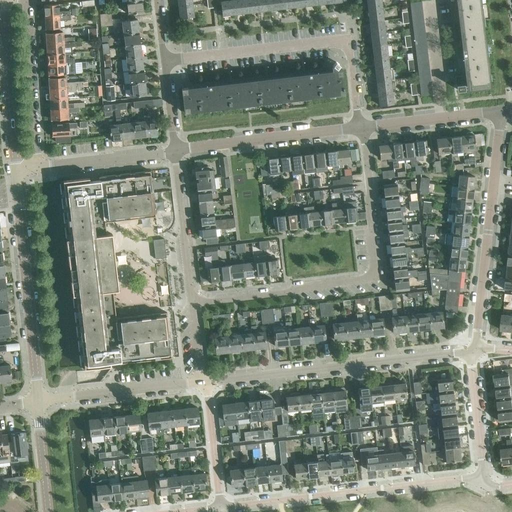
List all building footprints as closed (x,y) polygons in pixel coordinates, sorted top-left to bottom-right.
[(124,8),(127,7),(128,14),(143,13),(142,0),(127,2),(120,3),(121,9),(124,9),(124,8)] [(222,16),(235,14),(233,0),(221,2),(222,16)] [(236,0),(233,0),(235,14),(246,13),(244,0),(236,0)] [(244,0),(246,13),(258,12),(257,0),(244,0)] [(269,0),(257,0),(258,12),(270,10),(269,0)] [(269,0),(270,10),(282,9),(281,0),(269,0)] [(293,0),(281,0),(282,9),(294,7),(293,0)] [(381,0),(367,0),(368,10),(382,9),(381,0)] [(459,0),(462,23),(464,43),(465,46),(468,75),(461,76),(455,76),(456,81),(457,90),(464,89),(463,88),(467,87),(467,90),(491,87),(483,20),(480,0),(459,0)] [(76,11),(64,11),(59,12),(59,4),(45,5),(45,17),(76,15),(76,11)] [(194,17),(193,5),(179,7),(181,19),(194,17)] [(368,10),(370,22),(384,21),(382,9),(368,10)] [(60,21),(71,20),(76,19),(76,15),(45,17),(46,29),(60,28),(60,21)] [(124,34),(139,32),(138,19),(122,21),(124,34)] [(370,22),(371,34),(385,32),(384,21),(370,22)] [(75,38),(63,38),(63,32),(46,33),(47,44),(75,42),(75,38)] [(125,46),(141,45),(139,32),(124,34),(125,46)] [(385,32),(371,34),(373,46),(387,44),(385,32)] [(75,46),(82,46),(82,42),(75,42),(47,44),(48,54),(64,53),(64,47),(75,46)] [(387,44),(373,46),(374,58),(388,56),(387,44)] [(120,53),(126,52),(127,59),(142,57),(141,45),(125,46),(119,47),(120,53)] [(80,58),(76,58),(65,59),(64,53),(48,54),(48,65),(74,63),(80,63),(80,58)] [(388,56),(374,58),(376,70),(390,68),(388,56)] [(143,70),(143,69),(142,57),(127,59),(128,72),(143,70)] [(345,94),(343,78),(342,69),(342,66),(337,62),(332,68),(332,69),(327,69),(327,75),(188,91),(188,88),(182,88),(185,113),(345,94)] [(49,75),(64,74),(75,73),(74,63),(48,65),(49,75)] [(376,70),(377,81),(391,80),(390,68),(376,70)] [(145,70),(143,70),(128,72),(130,84),(145,82),(144,76),(146,76),(147,75),(147,71),(145,70)] [(66,77),(64,77),(49,78),(50,89),(83,86),(83,82),(66,83),(66,77)] [(391,80),(377,81),(379,93),(393,92),(391,80)] [(130,89),(131,96),(146,95),(146,94),(148,94),(149,93),(148,89),(147,88),(146,88),(145,82),(130,84),(123,85),(123,90),(130,89)] [(84,91),(83,86),(50,89),(50,99),(67,98),(67,92),(84,91)] [(107,101),(115,100),(114,86),(106,87),(107,101)] [(393,92),(379,93),(380,106),(394,104),(393,92)] [(68,104),(67,98),(50,99),(51,109),(79,108),(85,107),(84,103),(79,103),(68,104)] [(120,110),(119,104),(104,106),(105,117),(113,116),(112,111),(120,110)] [(79,112),(79,108),(51,109),(52,120),(68,119),(68,113),(79,112)] [(144,116),(144,121),(146,137),(158,136),(156,120),(149,121),(148,115),(144,116)] [(117,124),(110,125),(111,141),(123,139),(121,124),(121,118),(116,119),(117,124)] [(133,123),(134,138),(146,137),(144,121),(133,123)] [(70,142),(70,136),(69,128),(77,128),(77,123),(52,125),(52,130),(51,130),(51,136),(52,136),(52,137),(56,137),(56,143),(70,142)] [(121,124),(123,139),(134,138),(133,123),(121,124)] [(475,135),(474,135),(472,134),(468,134),(466,136),(462,137),(463,151),(476,150),(475,135)] [(475,135),(476,146),(484,145),(483,134),(475,135)] [(451,157),(452,157),(457,156),(457,152),(463,151),(462,137),(449,138),(451,152),(451,157)] [(451,152),(449,138),(437,139),(438,154),(451,152)] [(404,143),(403,143),(405,160),(411,159),(412,166),(417,165),(417,161),(416,161),(414,142),(412,142),(410,141),(406,141),(404,143)] [(426,141),(414,142),(416,161),(417,161),(423,160),(422,154),(428,153),(426,141)] [(398,161),(404,160),(405,160),(403,143),(391,145),(393,161),(394,168),(399,167),(398,161)] [(388,161),(393,161),(391,145),(379,146),(381,159),(388,158),(388,161)] [(358,147),(350,148),(351,161),(359,160),(358,147)] [(330,150),(329,152),(326,152),(327,165),(332,164),(333,170),(339,170),(339,168),(337,151),(335,149),(330,150)] [(337,151),(339,168),(343,168),(343,163),(350,162),(349,149),(337,151)] [(326,152),(314,154),(315,166),(327,165),(326,152)] [(295,156),(290,157),(292,169),(292,174),(304,173),(302,155),(301,154),(296,154),(295,156)] [(302,155),(304,173),(304,174),(316,172),(315,166),(314,154),(302,155)] [(288,155),(284,155),(283,157),(279,158),(278,158),(280,171),(292,169),(290,157),(289,157),(288,155)] [(229,176),(227,164),(227,157),(219,158),(222,177),(229,176)] [(267,159),(267,160),(269,176),(280,174),(279,171),(280,171),(278,158),(277,157),(273,157),(271,159),(267,159)] [(421,165),(418,166),(417,166),(418,174),(422,174),(427,173),(426,169),(422,170),(421,165)] [(208,166),(199,167),(195,168),(197,180),(214,177),(213,171),(208,171),(208,166)] [(382,171),(383,179),(394,177),(394,170),(382,171)] [(150,171),(61,181),(74,296),(76,296),(84,367),(102,365),(171,357),(171,345),(170,337),(167,313),(116,319),(113,292),(118,291),(111,234),(107,235),(105,222),(155,217),(150,171)] [(459,187),(474,189),(475,176),(460,175),(459,187)] [(341,180),(341,184),(353,183),(352,176),(340,177),(340,180),(341,180)] [(198,191),(210,190),(216,189),(214,177),(197,180),(198,191)] [(265,185),(266,195),(271,195),(280,194),(279,192),(283,191),(282,187),(278,187),(279,189),(273,190),(272,184),(265,185)] [(385,197),(398,196),(396,184),(383,185),(385,197)] [(342,193),(342,195),(354,194),(353,187),(342,188),(342,193)] [(459,187),(457,198),(457,199),(473,201),(474,189),(459,187)] [(210,190),(198,191),(199,203),(212,202),(210,190)] [(398,196),(385,197),(386,208),(399,207),(398,196)] [(452,203),(457,203),(456,210),(471,212),(473,201),(457,199),(457,198),(452,198),(452,203)] [(199,203),(201,215),(213,213),(212,202),(199,203)] [(346,221),(344,209),(343,205),(338,205),(338,203),(331,204),(332,210),(334,223),(346,221)] [(315,212),(314,206),(308,207),(311,226),(322,224),(321,212),(315,212)] [(299,227),(311,226),(308,207),(303,208),(303,214),(297,214),(299,227)] [(356,207),(344,209),(346,221),(358,220),(356,207)] [(386,208),(388,220),(400,219),(399,207),(386,208)] [(283,230),(284,229),(287,228),(285,216),(285,209),(278,209),(279,217),(274,217),(276,230),(277,230),(279,231),(283,230)] [(447,221),(455,222),(470,224),(471,212),(456,210),(448,209),(447,221)] [(321,212),(322,224),(334,223),(332,210),(321,212)] [(202,227),(222,224),(221,220),(214,221),(213,213),(201,215),(202,227)] [(287,228),(292,228),(293,229),(298,229),(299,227),(297,214),(285,216),(287,228)] [(400,219),(388,220),(389,232),(407,230),(406,225),(401,225),(400,219)] [(455,222),(453,234),(469,236),(470,224),(455,222)] [(227,228),(235,227),(234,223),(226,224),(222,224),(202,227),(204,238),(216,237),(215,229),(227,228)] [(389,232),(390,244),(403,242),(403,237),(408,236),(407,230),(389,232)] [(446,233),(445,242),(444,245),(448,245),(467,247),(469,236),(453,234),(446,233)] [(155,259),(166,258),(164,239),(153,240),(155,259)] [(409,247),(404,248),(403,242),(390,244),(392,255),(410,253),(409,247)] [(451,252),(451,256),(451,258),(466,259),(467,247),(448,245),(448,252),(451,252)] [(216,247),(204,248),(205,255),(217,254),(216,247)] [(406,266),(405,260),(411,260),(410,253),(392,255),(393,267),(406,266)] [(271,255),(265,255),(264,256),(265,261),(266,261),(268,274),(280,273),(278,260),(272,261),(271,255)] [(214,267),(207,268),(209,281),(221,279),(218,261),(218,258),(213,259),(214,267)] [(461,271),(465,272),(466,259),(451,258),(449,269),(461,271)] [(225,266),(224,260),(218,261),(221,279),(232,278),(231,265),(225,266)] [(256,275),(267,274),(268,274),(266,261),(265,261),(254,263),(256,275)] [(243,264),(244,277),(256,275),(254,263),(243,264)] [(231,265),(232,278),(244,277),(243,264),(231,265)] [(411,271),(407,271),(406,266),(393,267),(394,279),(407,277),(407,278),(412,277),(411,271)] [(429,268),(430,278),(431,290),(447,289),(445,305),(457,306),(461,271),(449,269),(449,270),(429,268)] [(409,289),(407,278),(407,277),(394,279),(396,291),(409,289)] [(390,295),(386,296),(385,296),(387,310),(391,309),(392,317),(393,333),(406,331),(405,316),(404,316),(397,316),(396,309),(392,309),(390,295)] [(387,310),(385,296),(378,297),(380,310),(387,310)] [(7,300),(0,300),(0,312),(8,312),(7,300)] [(327,316),(326,303),(319,303),(321,317),(327,316)] [(268,323),(267,309),(260,310),(262,324),(268,323)] [(443,327),(442,311),(429,313),(430,328),(443,327)] [(0,325),(9,324),(8,312),(0,312),(0,325)] [(404,312),(404,316),(405,316),(406,331),(419,330),(417,314),(409,315),(409,312),(404,312)] [(362,313),(357,314),(357,321),(358,321),(360,337),(372,335),(370,320),(363,321),(362,313)] [(417,314),(419,330),(430,328),(429,313),(417,314)] [(511,331),(511,315),(503,314),(501,330),(511,331)] [(383,318),(370,320),(372,335),(385,334),(383,318)] [(310,319),(310,326),(311,326),(313,342),(325,341),(324,325),(316,326),(315,319),(310,319)] [(358,321),(357,321),(346,323),(345,323),(347,338),(360,337),(358,321)] [(288,345),(301,343),(299,328),(291,328),(291,326),(292,326),(291,322),(286,322),(286,329),(288,345)] [(347,338),(345,323),(333,324),(335,339),(347,338)] [(0,340),(6,340),(6,336),(11,336),(9,324),(0,325),(0,340)] [(256,326),(251,326),(251,329),(252,329),(254,349),(267,347),(265,332),(257,333),(256,326)] [(299,328),(301,343),(313,342),(311,326),(310,326),(299,328)] [(244,334),(240,334),(241,350),(254,349),(252,329),(251,329),(243,330),(244,334)] [(288,345),(286,329),(274,330),(276,346),(288,345)] [(227,336),(229,352),(241,350),(240,334),(227,336)] [(229,352),(227,336),(215,337),(217,353),(229,352)] [(2,358),(0,358),(0,381),(5,381),(5,383),(6,384),(11,383),(12,382),(10,365),(3,365),(2,358)] [(496,387),(511,384),(511,368),(509,369),(500,370),(501,374),(495,375),(496,387)] [(430,382),(430,385),(431,393),(452,390),(451,378),(432,381),(430,382)] [(413,383),(414,394),(422,393),(420,382),(413,383)] [(405,384),(393,385),(394,399),(407,398),(405,384)] [(511,384),(496,387),(498,399),(511,397),(511,396),(511,384)] [(383,401),(394,399),(393,385),(381,386),(383,401)] [(383,403),(383,401),(381,386),(369,388),(371,402),(371,404),(383,403)] [(347,410),(346,405),(344,389),(343,388),(338,388),(337,390),(337,391),(333,392),(335,410),(335,413),(346,411),(347,410)] [(371,402),(369,388),(357,389),(359,403),(371,402)] [(431,393),(433,405),(454,402),(452,390),(431,393)] [(333,392),(321,393),(323,412),(335,410),(333,392)] [(287,412),(299,410),(298,396),(297,393),(291,394),(290,395),(290,397),(286,397),(287,412)] [(323,412),(321,393),(310,395),(311,409),(312,413),(313,413),(314,419),(322,418),(321,412),(323,412)] [(299,410),(311,409),(310,395),(298,396),(299,410)] [(498,405),(499,410),(511,408),(511,402),(511,397),(498,399),(496,399),(495,400),(495,404),(497,405),(498,405)] [(259,400),(261,416),(274,414),(273,408),(272,399),(259,400)] [(257,420),(256,416),(261,416),(259,400),(247,402),(249,417),(249,421),(257,420)] [(237,418),(249,417),(247,402),(235,403),(237,418)] [(454,402),(433,405),(433,410),(440,409),(441,415),(455,414),(454,402)] [(224,420),(237,418),(235,403),(222,405),(224,420)] [(185,409),(186,424),(199,423),(197,407),(185,409)] [(511,408),(499,410),(500,422),(511,420),(511,408)] [(174,426),(186,424),(185,409),(172,410),(174,426)] [(174,426),(172,410),(160,412),(162,427),(174,426)] [(163,434),(163,432),(162,427),(160,412),(147,413),(149,429),(156,428),(157,435),(163,434)] [(126,416),(128,431),(140,430),(139,414),(126,416)] [(455,414),(441,415),(442,422),(437,423),(437,427),(456,425),(455,414)] [(114,417),(115,432),(128,431),(126,416),(114,417)] [(102,418),(103,434),(115,432),(114,417),(102,418)] [(90,435),(103,434),(102,418),(88,420),(90,435)] [(437,427),(438,432),(439,439),(444,438),(458,437),(456,425),(437,427)] [(511,433),(510,428),(498,429),(499,436),(511,435),(511,433)] [(0,432),(0,463),(11,462),(9,446),(7,434),(1,435),(1,432),(0,432)] [(25,433),(11,435),(14,456),(28,454),(25,433)] [(458,437),(444,438),(445,450),(459,448),(458,437)] [(511,463),(511,443),(511,439),(506,440),(508,448),(500,449),(502,464),(511,463)] [(400,446),(401,452),(402,466),(414,465),(411,445),(400,446)] [(376,450),(377,450),(377,447),(372,448),(373,456),(365,456),(367,470),(379,469),(376,450)] [(459,448),(445,450),(447,462),(461,461),(459,448)] [(390,468),(389,454),(384,454),(383,449),(377,450),(376,450),(379,469),(390,468)] [(390,468),(402,466),(401,452),(389,454),(390,468)] [(426,453),(422,453),(423,464),(430,464),(428,452),(426,452),(426,453)] [(317,462),(319,476),(331,475),(329,460),(325,461),(324,454),(316,455),(317,462)] [(353,458),(341,459),(342,473),(355,472),(353,458)] [(331,475),(342,473),(341,459),(329,460),(331,475)] [(306,463),(307,477),(319,476),(317,462),(306,463)] [(244,484),(256,483),(257,483),(255,467),(247,468),(247,463),(242,464),(242,469),(244,484)] [(295,479),(307,477),(306,463),(293,464),(295,479)] [(280,465),(267,466),(269,482),(281,480),(280,465)] [(255,467),(257,483),(269,482),(267,466),(255,467)] [(207,489),(206,481),(209,480),(209,474),(205,474),(205,473),(198,474),(197,467),(191,468),(191,475),(192,475),(194,490),(207,489)] [(244,484),(242,469),(230,470),(231,486),(244,484)] [(138,475),(133,476),(134,481),(135,497),(139,496),(140,499),(142,500),(146,500),(149,498),(146,480),(139,481),(138,475)] [(180,476),(182,492),(194,490),(192,475),(191,475),(180,476)] [(133,476),(121,478),(120,478),(121,483),(123,498),(135,497),(134,481),(133,476)] [(167,478),(169,493),(182,492),(180,476),(167,478)] [(169,493),(167,478),(155,479),(157,494),(169,493)] [(111,500),(109,484),(108,479),(100,480),(96,483),(92,481),(91,481),(93,500),(98,499),(98,501),(111,500)] [(121,483),(109,484),(111,500),(123,498),(121,483)]
